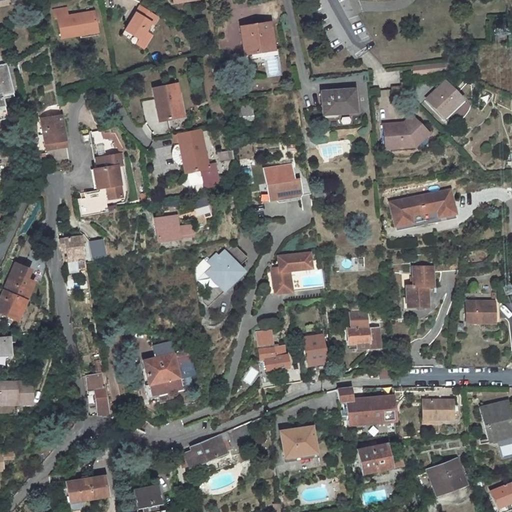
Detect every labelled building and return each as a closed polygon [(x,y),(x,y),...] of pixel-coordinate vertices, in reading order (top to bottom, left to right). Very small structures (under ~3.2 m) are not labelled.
[(126,27),(142,38),(152,21),(154,23),(159,14),(141,3),(126,27)] [(245,8),(247,18),(258,15),(256,5),(245,8)] [(68,6),(54,8),(55,17),(58,17),(61,36),(80,34),(80,37),(99,34),(95,10),(69,14),(68,6)] [(239,26),(244,54),(264,51),(273,50),(270,26),(255,28),(255,24),(239,26)] [(264,51),(248,53),(249,60),(265,57),(264,51)] [(0,115),(7,114),(3,93),(13,90),(7,62),(0,63),(0,115)] [(448,70),(448,62),(438,63),(438,73),(448,72),(448,70)] [(411,75),(438,73),(438,63),(411,66),(411,75)] [(440,116),(459,98),(441,81),(423,99),(440,116)] [(181,116),(176,83),(151,87),(155,108),(164,107),(166,118),(181,116)] [(325,102),(326,113),(356,111),(354,89),(320,91),(321,102),(325,102)] [(443,119),(462,100),(459,98),(440,116),(443,119)] [(155,108),(157,120),(166,118),(164,107),(155,108)] [(396,143),(408,142),(412,146),(427,130),(410,113),(401,121),(381,123),(383,148),(396,148),(396,143)] [(61,116),(41,119),(45,144),(65,141),(61,116)] [(204,168),(198,130),(171,134),(173,145),(178,145),(180,159),(182,172),(204,168)] [(65,141),(45,144),(46,150),(66,147),(65,141)] [(217,161),(232,160),(231,151),(216,152),(217,161)] [(125,195),(120,163),(124,163),(122,152),(109,154),(99,155),(101,166),(95,167),(99,187),(110,185),(112,197),(125,195)] [(39,162),(48,161),(47,154),(38,155),(39,162)] [(266,182),(258,183),(259,199),(267,197),(300,194),(299,179),(291,180),(290,165),(264,167),(266,182)] [(409,223),(439,215),(454,211),(448,189),(388,204),(394,227),(409,223)] [(441,220),(455,216),(454,211),(439,215),(441,220)] [(166,217),(169,237),(204,232),(203,221),(189,222),(188,214),(166,217)] [(65,247),(69,270),(86,267),(85,262),(82,243),(81,236),(59,238),(60,248),(65,247)] [(94,239),(97,258),(104,257),(101,238),(94,239)] [(91,261),(88,242),(82,243),(85,262),(91,261)] [(322,286),(319,262),(308,262),(307,251),(275,255),(276,266),(269,267),(272,293),(322,286)] [(242,272),(237,267),(224,254),(220,258),(215,253),(206,260),(211,266),(207,270),(223,288),(242,272)] [(207,270),(211,266),(206,260),(204,257),(193,266),(195,280),(207,270)] [(426,302),(425,282),(430,282),(429,263),(411,264),(412,282),(406,283),(407,303),(426,302)] [(15,265),(3,292),(22,301),(27,291),(29,292),(33,283),(26,280),(29,272),(15,265)] [(504,277),(511,274),(511,273),(510,267),(501,271),(504,277)] [(27,291),(22,301),(25,301),(26,302),(31,293),(29,292),(27,291)] [(0,313),(13,319),(17,309),(21,310),(25,301),(22,301),(3,292),(0,298),(0,313)] [(462,321),(495,321),(495,310),(491,310),(491,300),(462,300),(462,321)] [(346,326),(346,343),(368,342),(368,347),(379,347),(378,327),(368,327),(368,325),(366,325),(365,309),(348,310),(349,326),(346,326)] [(283,356),(282,351),(279,352),(278,348),(277,349),(277,347),(270,347),(267,330),(253,331),(255,350),(257,350),(259,360),(256,360),(258,371),(280,368),(286,367),(285,356),(283,356)] [(301,339),(304,364),(322,362),(318,336),(301,339)] [(99,356),(92,357),(94,373),(102,372),(99,356)] [(147,364),(150,386),(180,381),(177,359),(147,364)] [(250,385),(258,371),(250,367),(242,380),(250,385)] [(259,383),(282,379),(280,368),(258,371),(259,383)] [(377,369),(378,377),(391,376),(390,372),(390,368),(377,369)] [(287,374),(289,389),(297,388),(295,373),(287,374)] [(103,374),(86,376),(89,391),(94,391),(97,408),(96,415),(110,418),(103,374)] [(0,401),(18,401),(18,404),(32,403),(31,381),(0,382),(0,401)] [(393,396),(352,399),(351,388),(337,389),(339,402),(345,401),(348,425),(395,421),(393,396)] [(422,419),(437,419),(453,419),(453,400),(422,400),(422,419)] [(511,419),(506,401),(478,407),(485,439),(508,434),(505,420),(511,419)] [(312,429),(281,433),(284,459),(315,454),(312,429)] [(196,463),(228,450),(229,448),(225,438),(221,440),(219,435),(205,441),(190,446),(192,451),(184,453),(189,465),(196,462),(196,463)] [(114,440),(100,442),(99,460),(117,457),(114,440)] [(389,458),(386,444),(375,446),(374,442),(365,444),(366,448),(357,450),(361,474),(369,472),(370,475),(387,472),(387,469),(391,468),(389,458)] [(3,459),(13,459),(13,450),(2,451),(3,459)] [(391,468),(406,466),(402,456),(389,458),(391,468)] [(455,458),(426,470),(435,494),(464,483),(455,458)] [(107,496),(104,476),(89,479),(88,476),(82,477),(82,479),(67,482),(69,497),(68,496),(69,501),(84,499),(107,496)] [(511,501),(511,488),(510,483),(506,485),(504,482),(491,487),(493,490),(489,492),(496,508),(511,501)] [(132,491),(135,506),(136,510),(161,506),(157,486),(132,491)]
